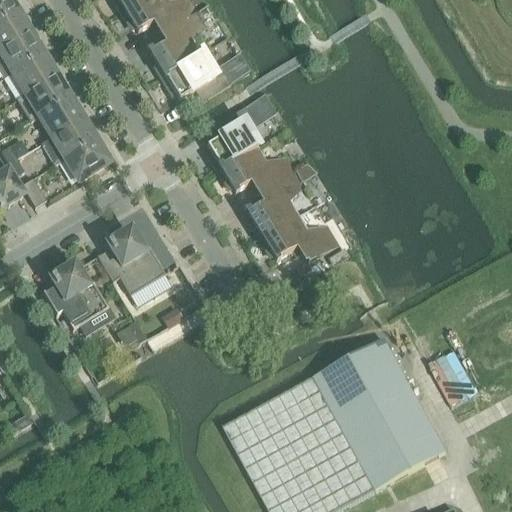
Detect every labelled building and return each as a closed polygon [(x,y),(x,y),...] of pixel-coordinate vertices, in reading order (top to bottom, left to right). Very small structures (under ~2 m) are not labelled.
[(0,0),(0,24),(17,15),(7,0),(0,0)] [(111,0),(119,14),(119,15),(144,0),(111,0)] [(144,0),(119,15),(119,16),(120,16),(132,32),(133,30),(137,36),(153,26),(160,37),(196,14),(187,0),(183,0),(166,5),(162,0),(144,0)] [(196,14),(160,37),(166,47),(150,57),(153,63),(151,64),(160,82),(160,83),(201,59),(200,57),(198,58),(191,46),(206,30),(196,14)] [(17,15),(0,24),(0,54),(30,36),(17,15)] [(0,76),(3,82),(11,77),(43,58),(30,36),(0,54),(0,76)] [(24,98),(56,79),(43,58),(11,77),(24,98)] [(201,59),(160,83),(161,83),(173,99),(175,98),(178,104),(194,94),(201,105),(230,87),(219,69),(217,70),(209,72),(201,59)] [(56,79),(24,98),(16,103),(30,126),(38,121),(38,120),(69,101),(56,79)] [(38,120),(38,121),(51,142),(82,122),(69,101),(38,120)] [(216,175),(257,151),(249,137),(254,130),(256,130),(244,111),(215,128),(222,140),(206,149),(209,155),(207,156),(216,174),(216,175)] [(54,169),(64,163),(95,144),(82,122),(51,142),(40,148),(54,169)] [(20,143),(8,150),(16,162),(27,154),(20,143)] [(109,166),(95,144),(64,163),(77,185),(109,166)] [(8,168),(16,163),(8,150),(0,155),(8,168)] [(257,151),(216,175),(217,176),(229,192),(231,191),(234,196),(251,187),(257,197),(293,175),(284,159),(263,165),(255,153),(257,151)] [(16,163),(8,168),(16,180),(24,175),(16,163)] [(0,214),(22,201),(0,166),(0,214)] [(293,175),(257,197),(263,207),(247,217),(251,223),(249,224),(257,242),(258,243),(296,220),(288,206),(303,190),(293,175)] [(33,182),(21,189),(35,211),(46,204),(33,182)] [(296,220),(258,243),(258,244),(270,260),(272,258),(276,264),(292,254),(300,268),(306,265),(307,267),(338,248),(325,227),(304,233),(296,220)] [(164,278),(149,253),(143,256),(129,235),(106,249),(108,253),(96,260),(112,286),(119,282),(129,299),(164,278)] [(343,253),(333,260),(337,267),(348,260),(343,253)] [(311,273),(307,267),(306,265),(300,268),(294,272),(295,274),(299,280),(311,273)] [(39,295),(55,321),(62,317),(65,321),(70,330),(72,334),(108,312),(92,287),(86,291),(73,269),(49,284),(51,288),(39,295)] [(511,310),(464,341),(483,370),(511,351),(511,310)] [(177,312),(161,321),(167,333),(183,323),(177,312)] [(65,321),(59,325),(64,334),(70,330),(65,321)] [(135,325),(127,329),(128,331),(136,344),(138,348),(146,344),(135,325)] [(376,495),(446,456),(384,344),(314,382),(376,495)] [(314,382),(223,432),(266,511),(343,511),(376,495),(314,382)] [(26,419),(14,426),(19,434),(31,427),(26,419)]
